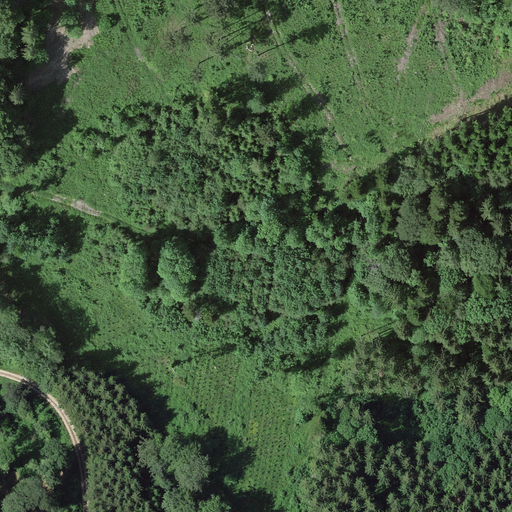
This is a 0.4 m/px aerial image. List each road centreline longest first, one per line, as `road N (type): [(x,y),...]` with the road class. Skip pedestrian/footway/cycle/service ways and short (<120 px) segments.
road 1 (track): [(0,184),(64,197),(150,235),(374,234),(449,246)]
road 2 (track): [(0,375),(34,388),(61,411),(81,460),(85,511)]
